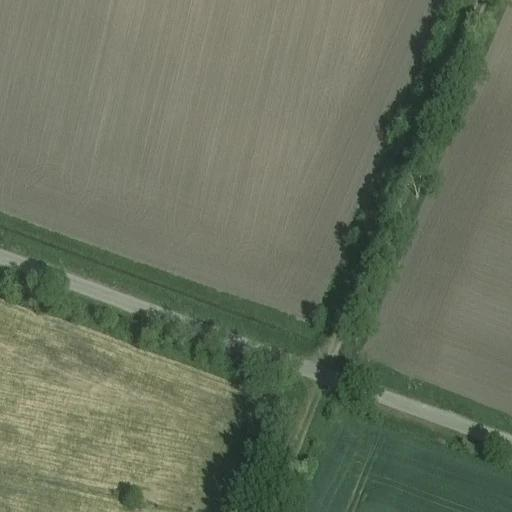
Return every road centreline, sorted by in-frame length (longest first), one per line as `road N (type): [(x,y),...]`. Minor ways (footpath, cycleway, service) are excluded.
road 1 (track): [(483,0),(266,511)]
road 2 (unclassified): [(0,264),(511,450)]
